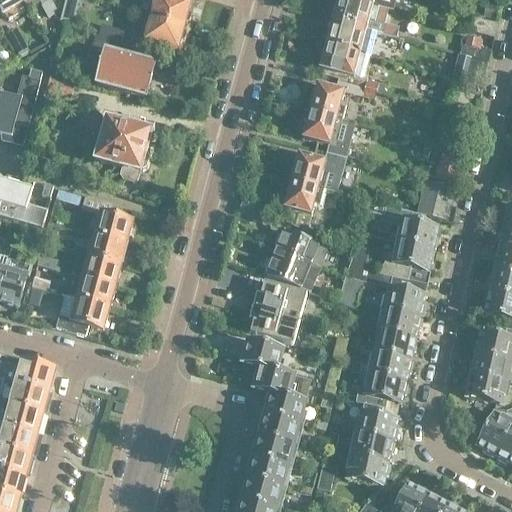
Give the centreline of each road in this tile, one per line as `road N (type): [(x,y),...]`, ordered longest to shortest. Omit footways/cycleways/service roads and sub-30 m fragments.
road 1 (residential): [(511,495),(452,460),(431,433),(432,394),(511,40)]
road 2 (residential): [(158,374),(258,0)]
road 3 (residential): [(218,511),(249,397),(158,374)]
road 4 (residential): [(76,356),(38,511)]
road 5 (residential): [(130,511),(158,374)]
